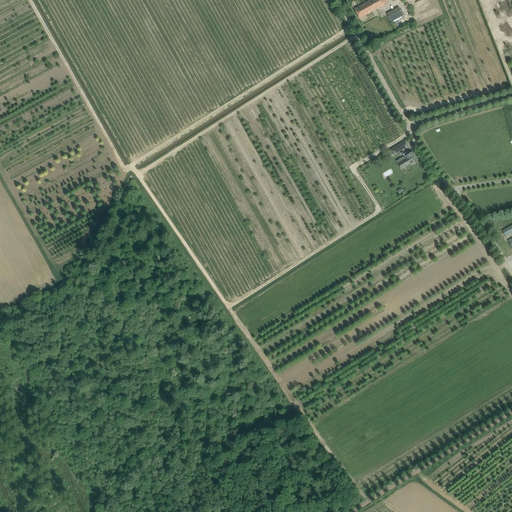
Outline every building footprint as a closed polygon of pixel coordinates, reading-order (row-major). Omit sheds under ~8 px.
[(364,16),(384,5),(381,0),(371,0),(359,7),(354,10),(359,19),(364,16)] [(403,15),(399,8),(387,15),(392,22),(403,15)] [(400,151),(408,146),(405,141),(390,150),(393,155),(400,151)] [(413,152),(408,154),(404,157),(405,159),(398,163),(402,169),(411,164),(412,165),(415,163),(414,162),(417,160),(413,152)] [(505,236),(510,234),(511,232),(511,225),(507,228),(502,231),(505,236)]
